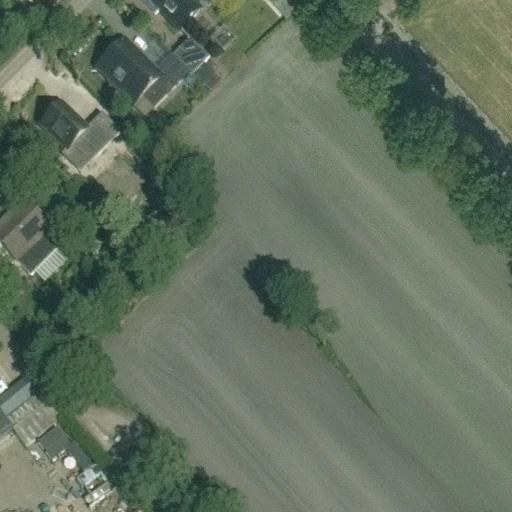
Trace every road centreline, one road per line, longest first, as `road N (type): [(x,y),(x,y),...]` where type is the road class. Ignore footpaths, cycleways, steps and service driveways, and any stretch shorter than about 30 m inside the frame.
road 1 (tertiary): [(511,187),(334,0)]
road 2 (unclassified): [(0,90),(88,0)]
